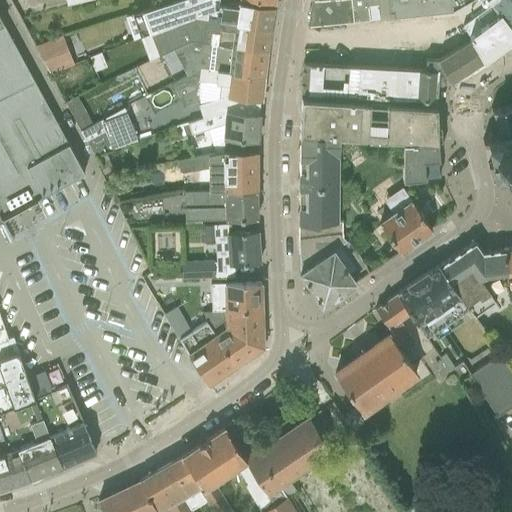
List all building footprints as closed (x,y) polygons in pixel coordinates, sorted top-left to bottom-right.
[(269,27),(272,6),(270,6),(252,3),(238,1),(238,3),(221,0),(220,4),(216,4),(216,0),(168,0),(140,10),(149,33),(191,15),(269,27)] [(314,1),(311,24),(380,19),(450,12),(469,2),(471,3),(474,0),(313,0),(311,0),(312,1),(314,1)] [(425,59),(424,70),(436,71),(436,69),(443,70),(449,81),(482,60),(511,37),(511,0),(474,0),(471,3),(474,7),(476,5),(489,21),(468,36),(471,40),(438,60),(425,59)] [(191,15),(149,33),(157,55),(171,49),(185,74),(189,72),(198,67),(198,68),(262,75),(269,27),(191,15)] [(0,108),(42,96),(0,19),(0,108)] [(307,25),(304,47),(323,50),(337,52),(340,30),(327,28),(307,25)] [(70,65),(58,35),(35,45),(49,73),(70,65)] [(302,63),(300,92),(375,96),(384,97),(434,100),(436,71),(424,70),(340,65),(322,64),(302,63)] [(177,110),(182,126),(187,124),(226,109),(257,113),(258,99),(260,99),(262,75),(198,68),(197,81),(219,83),(217,96),(182,108),(177,110)] [(80,130),(81,132),(124,109),(123,106),(91,123),(76,95),(64,101),(80,130)] [(0,221),(3,222),(0,217),(83,172),(42,96),(0,108),(0,221)] [(300,98),(298,134),(338,137),(401,140),(436,142),(433,106),(300,98)] [(485,140),(481,141),(481,144),(485,143),(489,164),(486,164),(487,168),(492,167),(493,168),(494,168),(495,174),(499,173),(498,168),(504,166),(508,187),(507,189),(510,191),(511,187),(511,102),(510,102),(510,105),(493,109),(490,107),(489,110),(492,112),(497,135),(491,137),(490,132),(485,133),(486,138),(485,139),(485,140)] [(124,109),(81,132),(85,140),(105,129),(112,147),(136,139),(124,109)] [(187,124),(182,126),(185,136),(190,135),(224,124),(222,138),(222,151),(223,150),(256,151),(258,113),(257,113),(226,109),(187,124)] [(298,134),(297,239),(338,235),(342,238),(342,222),(338,222),(338,137),(298,134)] [(438,176),(436,142),(401,140),(401,179),(438,176)] [(181,173),(192,171),(192,172),(206,169),(206,190),(222,190),(255,189),(256,151),(223,150),(222,151),(218,152),(176,159),(178,170),(181,173)] [(104,174),(112,170),(108,162),(99,166),(101,169),(104,174)] [(399,252),(431,229),(401,187),(381,200),(390,213),(377,222),(399,252)] [(256,218),(255,189),(222,190),(206,190),(183,191),(184,197),(184,217),(185,221),(236,218),(256,218)] [(212,260),(179,261),(180,278),(213,276),(234,275),(233,264),(259,262),(256,230),(227,232),(226,223),(199,225),(200,242),(215,241),(215,245),(216,261),(212,261),(212,260)] [(345,296),(356,289),(352,283),(353,283),(353,284),(354,282),(348,273),(353,269),(357,273),(365,266),(355,250),(342,238),(338,235),(297,239),(298,273),(320,304),(319,304),(320,306),(322,304),(326,309),(336,302),(337,302),(345,297),(345,296)] [(511,235),(500,237),(502,249),(506,275),(508,287),(511,297),(511,235)] [(506,275),(502,249),(481,252),(473,241),(437,265),(467,307),(473,316),(494,302),(479,278),(485,273),(486,278),(506,275)] [(467,307),(437,265),(397,292),(410,313),(425,335),(430,331),(435,338),(462,320),(458,313),(467,307)] [(224,282),(225,310),(261,308),(260,281),(224,282)] [(410,313),(397,292),(374,309),(391,333),(388,335),(400,351),(413,341),(398,321),(410,313)] [(204,321),(205,322),(208,326),(215,334),(213,336),(233,365),(262,346),(261,308),(225,310),(201,311),(204,321)] [(0,432),(6,450),(17,482),(29,478),(60,466),(34,397),(35,397),(33,397),(26,378),(26,376),(11,336),(7,337),(0,318),(0,432)] [(186,354),(187,354),(207,384),(233,365),(213,336),(215,334),(208,326),(205,322),(203,323),(202,322),(193,328),(178,339),(186,354)] [(334,374),(362,414),(418,374),(400,351),(388,335),(334,374)] [(511,366),(510,368),(500,353),(469,374),(492,411),(493,418),(511,406),(511,366)] [(66,384),(34,397),(60,466),(94,452),(72,398),(66,384)] [(245,483),(244,484),(260,511),(258,511),(308,511),(289,481),(331,453),(307,417),(256,452),(253,447),(241,455),(256,476),(245,483)] [(245,483),(256,476),(241,455),(223,427),(180,455),(201,486),(198,489),(205,500),(211,511),(231,511),(214,482),(235,468),(245,483)] [(0,487),(17,482),(6,450),(0,432),(0,487)] [(201,486),(180,455),(155,470),(179,511),(192,511),(190,509),(205,500),(198,489),(201,486)] [(179,511),(155,470),(138,480),(154,506),(157,511),(164,507),(166,511),(179,511)] [(154,506),(138,480),(97,499),(103,511),(146,511),(145,510),(154,506)] [(405,511),(460,511),(444,487),(405,511)]
